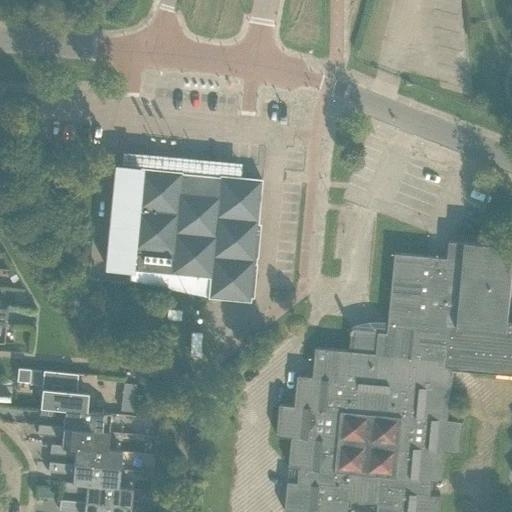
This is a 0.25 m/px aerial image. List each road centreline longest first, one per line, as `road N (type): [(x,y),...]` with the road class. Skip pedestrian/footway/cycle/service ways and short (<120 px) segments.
road 1 (tertiary): [(511,158),(339,89),(253,69)]
road 2 (tertiary): [(0,42),(159,56)]
